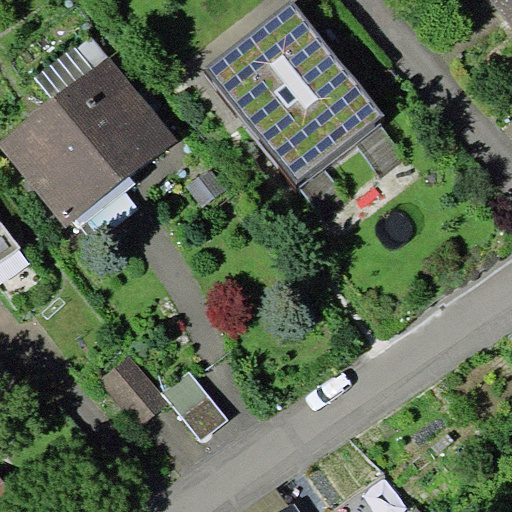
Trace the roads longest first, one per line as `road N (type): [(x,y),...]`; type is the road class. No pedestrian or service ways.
road 1 (residential): [(511,298),(218,511)]
road 2 (residential): [(360,0),(511,180)]
